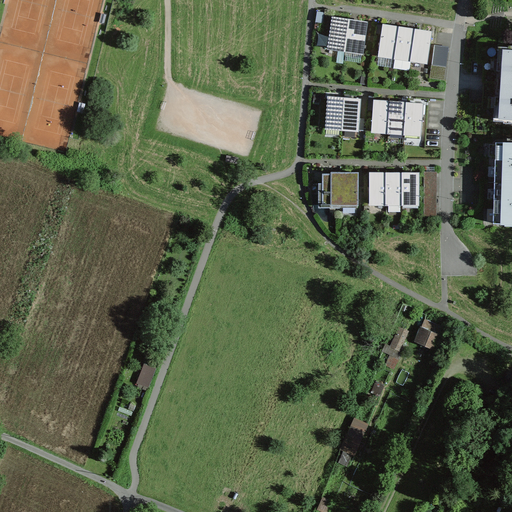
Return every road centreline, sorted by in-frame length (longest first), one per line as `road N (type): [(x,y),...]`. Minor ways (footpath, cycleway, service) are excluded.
road 1 (residential): [(463,0),(449,96),(444,263)]
road 2 (track): [(381,511),(445,376)]
